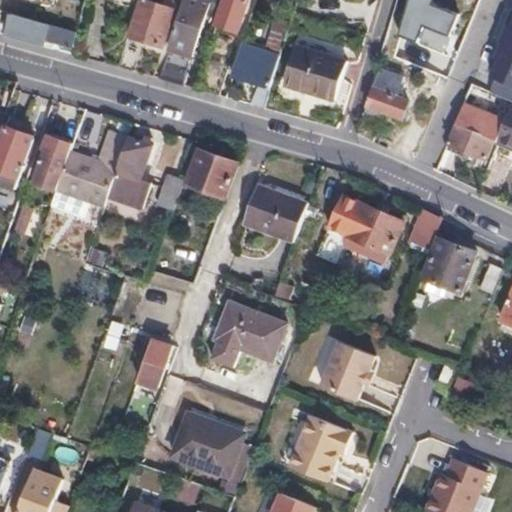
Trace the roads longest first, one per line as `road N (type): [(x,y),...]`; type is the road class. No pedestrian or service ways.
road 1 (residential): [(511,225),(343,153),(0,52)]
road 2 (residential): [(511,438),(414,398),(368,511)]
